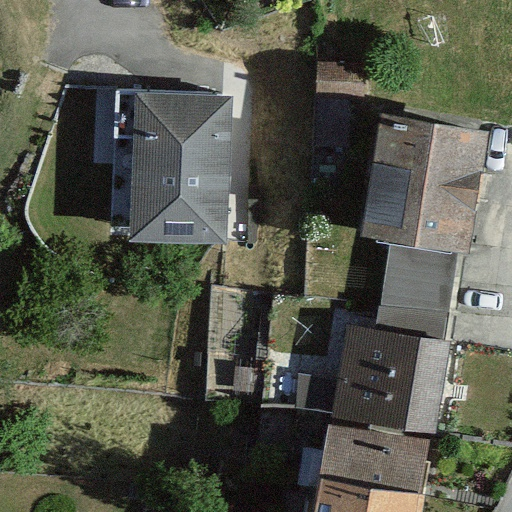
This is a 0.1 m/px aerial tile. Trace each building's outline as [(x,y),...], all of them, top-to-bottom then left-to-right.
[(362,62),(318,62),(318,141),(349,141),(349,96),(362,96),(362,62)] [(229,96),(139,93),(133,236),(222,240),(229,96)] [(483,128),(380,114),(364,231),(468,245),(483,128)] [(453,251),(390,243),(380,330),(443,338),(453,251)] [(380,330),(346,326),(336,413),(433,424),(443,338),(380,330)] [(424,440),(330,425),(321,475),(416,491),(424,440)] [(419,511),(423,492),(416,491),(321,475),(315,511),(419,511)]
